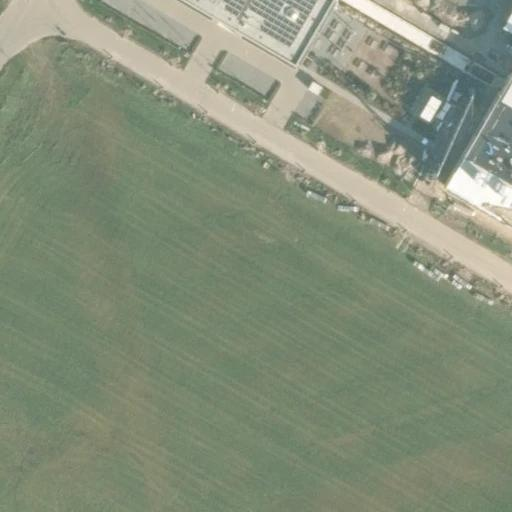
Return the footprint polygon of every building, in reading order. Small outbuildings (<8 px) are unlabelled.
[(186,0),(210,14),(208,17),(210,18),(212,14),(218,18),(216,21),(218,22),(220,19),(233,26),(231,30),(233,31),(235,27),(241,31),(239,34),(240,35),(242,33),(295,63),(295,62),(331,0),(186,0)] [(335,0),(497,94),(440,191),(511,232),(511,68),(500,88),(349,0),(335,0)] [(61,69),(25,131),(111,181),(148,119),(61,69)] [(449,119),(436,140),(456,151),(469,130),(449,119)] [(134,410),(116,425),(155,472),(173,456),(134,410)]
